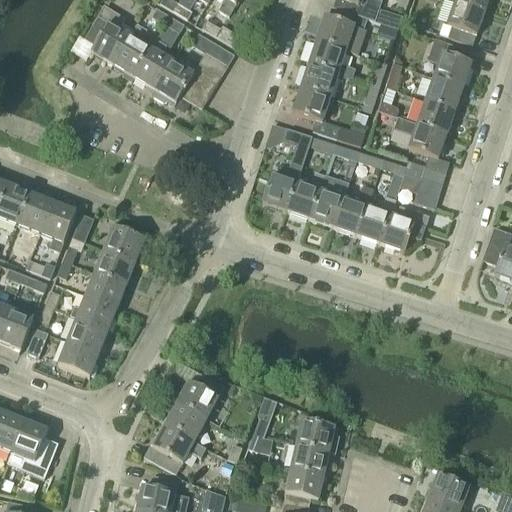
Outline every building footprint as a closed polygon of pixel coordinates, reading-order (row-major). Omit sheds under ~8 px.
[(174,17),(179,9),(163,0),(159,8),(174,17)] [(197,0),(197,2),(207,8),(211,0),(197,0)] [(243,0),(220,0),(225,3),(218,15),(228,21),(235,9),(238,10),(243,0)] [(336,2),(332,13),(356,21),(356,20),(375,27),(375,26),(397,34),(401,23),(378,15),(381,6),(366,0),(331,0),(332,1),(336,2)] [(409,0),(407,0),(399,0),(395,13),(404,15),(409,0)] [(457,0),(455,7),(486,17),(491,0),(457,0)] [(442,28),(438,39),(447,42),(447,43),(472,52),(475,40),(478,41),(486,17),(455,7),(447,30),(442,28)] [(186,24),(191,17),(179,9),(174,17),(186,24)] [(95,51),(91,58),(113,71),(138,30),(136,29),(129,41),(118,34),(124,24),(104,12),(84,44),(95,51)] [(321,33),(316,47),(347,57),(357,60),(365,37),(361,36),(365,24),(356,21),(332,13),(329,24),(324,23),(321,33)] [(151,22),(166,31),(171,23),(156,14),(151,22)] [(178,38),(181,33),(183,30),(171,23),(166,31),(178,38)] [(239,56),(246,45),(225,32),(223,35),(208,26),(203,34),(239,56)] [(138,30),(113,71),(134,84),(151,55),(157,46),(145,39),(147,35),(143,33),(138,30)] [(207,60),(229,73),(235,62),(200,40),(195,48),(209,57),(207,60)] [(427,66),(439,70),(435,83),(464,93),(472,70),(468,69),(472,57),(434,44),(427,66)] [(151,55),(134,84),(155,96),(155,97),(173,68),(160,60),(165,51),(157,46),(151,55)] [(309,71),(339,81),(351,85),(355,75),(343,71),(347,57),(316,47),(309,71)] [(222,83),(229,73),(207,60),(201,70),(222,83)] [(369,91),(378,94),(386,69),(377,66),(369,91)] [(195,81),(173,68),(155,97),(155,96),(152,102),(163,109),(167,108),(169,105),(177,110),(181,103),(188,92),(195,81)] [(385,93),(395,96),(402,72),(392,69),(385,93)] [(216,94),(222,83),(201,70),(195,81),(216,94)] [(309,71),(301,95),(331,105),(339,81),(309,71)] [(209,105),(216,94),(195,81),(188,92),(209,105)] [(435,83),(426,107),(455,117),(464,93),(435,83)] [(378,94),(369,91),(361,114),(371,117),(378,94)] [(203,116),(209,105),(188,92),(181,103),(203,116)] [(385,93),(378,117),(387,120),(395,123),(397,115),(396,112),(390,110),(395,96),(385,93)] [(316,126),(312,137),(359,153),(363,139),(324,126),(331,105),(301,95),(293,119),(316,126)] [(426,107),(418,131),(447,140),(455,117),(426,107)] [(452,169),(439,165),(447,140),(418,131),(397,123),(393,135),(414,142),(410,154),(431,162),(428,172),(427,174),(447,181),(452,169)] [(287,217),(297,187),(302,171),(303,171),(309,152),(310,152),(313,143),(286,134),(283,146),(297,150),(292,167),(291,167),(286,183),(273,179),(262,208),(287,217)] [(313,143),(310,152),(334,160),(337,150),(313,143)] [(337,150),(334,160),(357,167),(360,157),(337,150)] [(360,157),(357,167),(381,174),(384,165),(360,157)] [(384,165),(381,174),(403,181),(404,179),(405,180),(407,174),(406,173),(406,171),(384,165)] [(408,166),(407,168),(406,171),(406,173),(407,174),(425,179),(427,174),(428,172),(408,166)] [(407,174),(405,180),(423,185),(424,183),(425,179),(407,174)] [(444,191),(447,181),(427,174),(425,179),(424,183),(444,191)] [(287,217),(311,225),(321,196),(320,195),(325,182),(314,178),(309,192),(297,187),(287,217)] [(0,206),(6,191),(8,186),(0,182),(0,206)] [(441,201),(444,191),(424,183),(423,185),(420,194),(441,201)] [(311,225),(334,234),(344,204),(343,204),(348,189),(338,185),(333,200),(321,196),(311,225)] [(0,206),(0,225),(16,231),(29,200),(6,191),(0,206)] [(334,234),(357,242),(367,212),(373,195),(362,191),(356,208),(344,204),(334,234)] [(441,201),(420,194),(416,207),(436,214),(441,201)] [(16,231),(40,241),(52,209),(29,200),(16,231)] [(357,242),(381,250),(394,210),(395,206),(385,202),(380,217),(367,212),(357,242)] [(75,218),(52,209),(40,241),(52,245),(48,254),(60,258),(63,250),(75,218)] [(394,210),(381,250),(404,258),(409,246),(410,243),(415,228),(424,231),(426,232),(429,223),(394,210)] [(84,248),(93,224),(81,220),(72,243),(84,248)] [(145,246),(127,239),(129,233),(116,228),(114,234),(113,233),(103,257),(136,269),(141,272),(146,260),(144,256),(141,255),(145,246)] [(415,229),(410,243),(421,246),(426,233),(415,229)] [(511,243),(493,236),(482,267),(497,272),(494,281),(511,287),(511,243)] [(68,251),(62,266),(71,270),(78,254),(68,251)] [(136,269),(103,257),(94,279),(127,292),(136,269)] [(10,269),(26,275),(30,266),(14,259),(10,269)] [(49,284),(53,275),(30,266),(26,275),(49,284)] [(65,284),(71,270),(62,266),(56,280),(65,284)] [(5,283),(20,289),(24,280),(8,274),(5,283)] [(94,279),(85,302),(117,315),(127,292),(94,279)] [(46,289),(24,280),(20,289),(34,295),(42,298),(46,289)] [(50,297),(44,312),(53,315),(59,300),(50,297)] [(117,315),(85,302),(80,314),(75,312),(70,322),(76,325),(108,337),(117,315)] [(0,338),(9,316),(0,312),(0,338)] [(47,330),(53,315),(44,312),(38,326),(47,330)] [(0,349),(20,357),(33,326),(9,316),(0,338),(0,349)] [(67,348),(99,360),(108,337),(76,325),(67,348)] [(38,362),(47,339),(35,334),(26,358),(38,362)] [(89,385),(99,360),(67,348),(57,372),(89,385)] [(188,388),(176,410),(205,426),(224,392),(220,390),(202,380),(195,392),(188,388)] [(263,402),(257,419),(259,424),(267,427),(275,406),(263,402)] [(176,410),(164,431),(194,447),(205,426),(176,410)] [(23,427),(1,419),(0,421),(0,454),(11,459),(23,427)] [(30,430),(23,427),(11,459),(7,470),(43,484),(57,449),(43,444),(49,430),(33,424),(30,430)] [(259,424),(253,439),(262,442),(267,427),(259,424)] [(302,426),(296,450),(329,458),(334,459),(337,443),(332,441),(334,433),(302,426)] [(143,463),(153,468),(175,481),(188,457),(200,463),(205,453),(194,447),(164,431),(153,453),(150,451),(143,463)] [(256,458),(262,442),(253,439),(248,454),(256,458)] [(265,439),(261,453),(274,456),(278,443),(265,439)] [(235,468),(241,453),(232,449),(226,464),(235,468)] [(296,450),(290,474),(323,482),(329,458),(296,450)] [(211,471),(215,463),(207,458),(202,467),(211,471)] [(290,474),(282,511),(286,511),(309,511),(311,505),(317,507),(323,482),(290,474)] [(437,480),(428,504),(448,511),(460,511),(468,493),(437,480)] [(186,511),(188,503),(174,499),(177,487),(152,481),(149,494),(141,492),(136,511),(186,511)] [(37,490),(25,487),(21,501),(33,504),(37,490)] [(222,511),(225,502),(205,495),(202,511),(222,511)] [(247,511),(249,503),(237,501),(234,511),(247,511)]
